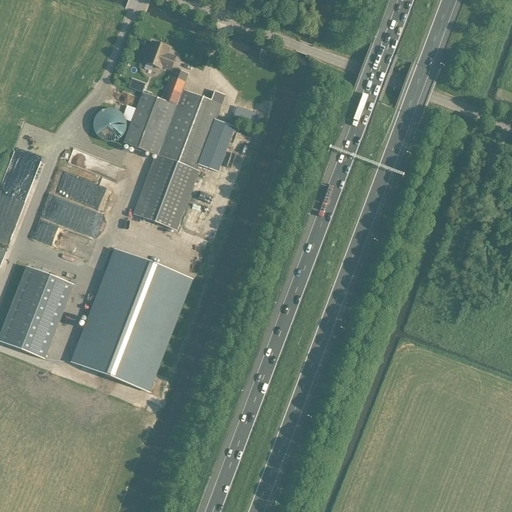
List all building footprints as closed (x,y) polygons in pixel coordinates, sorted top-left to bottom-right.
[(147,56),(148,57),(146,63),(161,69),(162,67),(171,70),(176,58),(167,54),(169,48),(153,43),(151,49),(150,49),(147,56)] [(171,77),(162,100),(143,93),(124,143),(158,157),(166,136),(173,119),(184,90),(186,83),(186,82),(189,75),(176,70),(173,78),(171,77)] [(139,82),(136,90),(143,93),(146,84),(139,82)] [(176,231),(227,94),(216,91),(212,101),(185,91),(137,216),(176,231)] [(126,127),(126,126),(125,123),(124,120),(123,116),(121,114),(119,112),(116,110),(113,109),(109,108),(105,108),(102,109),(99,111),(96,113),(93,115),(91,119),(90,122),(90,126),(90,129),(91,132),(92,136),(95,139),(97,141),(100,143),(103,144),(107,144),(110,144),(114,143),(118,141),(121,139),(122,137),(124,134),(125,130),(126,127)] [(258,120),(236,112),(234,118),(256,126),(258,120)] [(245,142),(251,144),(255,131),(249,129),(245,142)] [(496,188),(502,190),(509,174),(503,171),(496,188)] [(44,222),(40,237),(71,244),(75,229),(44,222)] [(40,250),(42,256),(49,253),(47,247),(40,250)] [(193,282),(118,252),(73,364),(148,394),(193,282)] [(28,267),(0,338),(0,342),(45,360),(74,285),(28,267)]
